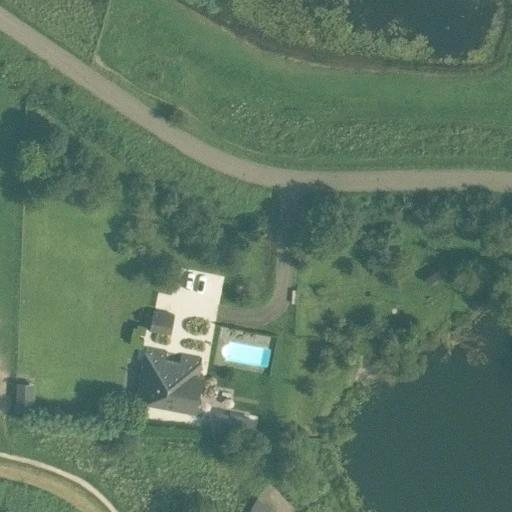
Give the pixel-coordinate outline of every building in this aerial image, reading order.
[(171,329),(174,314),(153,310),(151,325),(171,329)] [(139,364),(133,398),(195,410),(201,376),(198,375),(201,358),(181,354),(179,363),(165,360),(166,351),(146,348),(142,365),(139,364)] [(15,412),(33,411),(33,405),(28,405),(29,383),(17,382),(15,412)] [(211,429),(242,435),(250,436),(251,435),(253,420),(214,413),(211,429)] [(256,498),(247,511),(273,511),(275,509),(256,498)]
